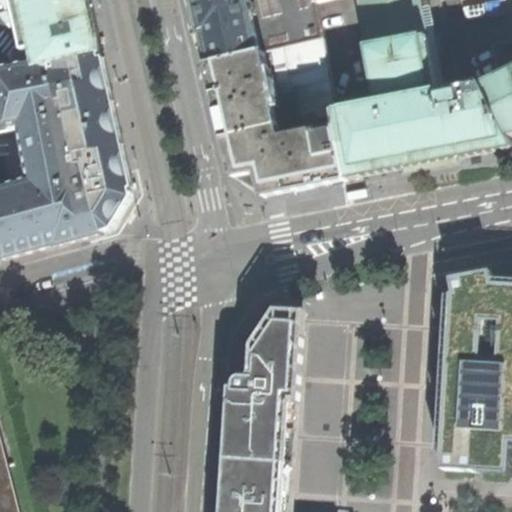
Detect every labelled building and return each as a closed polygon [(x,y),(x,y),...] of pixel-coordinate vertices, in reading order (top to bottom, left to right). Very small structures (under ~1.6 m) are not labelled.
[(59,247),(104,235),(103,232),(114,229),(133,201),(131,191),(136,189),(105,59),(102,60),(101,55),(104,54),(91,0),(0,0),(0,15),(12,28),(9,17),(17,15),(28,65),(0,70),(0,86),(1,93),(0,93),(0,133),(23,128),(34,180),(0,189),(0,263),(5,262),(5,261),(59,246),(59,247)] [(194,0),(197,10),(210,65),(265,52),(323,39),(317,6),(318,4),(317,0),(194,0)] [(461,159),(511,149),(511,141),(485,88),(447,94),(441,96),(424,12),(421,0),(360,0),(381,107),(337,114),(340,128),(350,180),(400,170),(401,172),(433,166),(461,161),(461,159)] [(431,11),(424,12),(441,96),(447,94),(431,11)] [(215,90),(236,178),(266,198),(304,190),(350,181),(350,180),(340,128),(322,132),(319,116),(308,118),(309,126),(303,127),(294,92),(290,92),(288,81),(273,84),(265,52),(210,65),(215,90)] [(511,72),(484,86),(485,88),(511,141),(511,72)] [(372,194),(371,186),(354,189),(350,189),(351,194),(351,197),(372,194)] [(511,269),(498,272),(454,280),(442,475),(461,476),(511,480),(511,269)] [(315,511),(318,485),(322,409),(329,409),(332,349),(335,314),(283,310),(257,346),(255,371),(255,381),(249,383),(245,384),(242,387),(240,392),(232,390),(229,464),(228,511),(315,511)] [(0,511),(17,511),(0,445),(0,511)]
